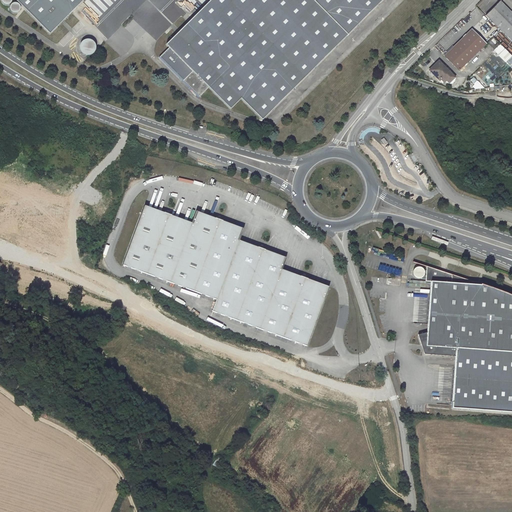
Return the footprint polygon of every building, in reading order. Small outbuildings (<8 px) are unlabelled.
[(84,0),(0,0),(1,0),(0,0),(13,0),(49,35),(84,0)] [(210,0),(166,45),(169,48),(159,58),(198,97),(208,87),(230,109),(241,98),(262,119),(263,119),(382,0),(210,0)] [(511,13),(500,1),(486,15),(511,41),(511,13)] [(16,4),(14,4),(12,5),(11,5),(10,6),(9,8),(9,10),(9,12),(10,13),(12,14),(14,15),(15,15),(16,14),(18,13),(19,12),(19,10),(19,8),(18,6),(17,5),(16,4)] [(486,44),(471,29),(444,56),(459,71),(486,44)] [(500,44),(493,37),(487,42),(494,50),(500,44)] [(82,56),(97,53),(95,39),(80,42),(82,56)] [(444,82),(446,80),(449,83),(454,77),(439,61),(430,70),(439,80),(441,79),(444,82)] [(163,215),(164,213),(145,205),(144,208),(163,215)] [(211,311),(307,346),(328,289),(307,282),(308,279),(301,276),(300,279),(279,271),(283,259),(264,252),(265,249),(258,247),(257,250),(236,242),(240,230),(222,224),(223,221),(216,218),(214,221),(198,215),(193,227),(170,218),(171,215),(164,213),(163,215),(144,208),(122,265),(216,300),(211,311)] [(192,223),(171,215),(170,218),(193,227),(198,215),(214,221),(216,218),(196,211),(192,223)] [(222,224),(240,230),(236,242),(257,250),(258,247),(239,240),(244,228),(223,221),(222,224)] [(264,252),(283,259),(279,271),(300,279),(301,276),(282,269),(287,257),(265,249),(264,252)] [(451,408),(511,412),(511,295),(506,293),(491,287),(480,284),(480,285),(476,285),(477,283),(427,267),(426,275),(424,274),(424,273),(424,271),(423,269),(422,268),(420,267),(417,267),(415,268),(413,270),(413,272),(413,275),(414,277),(415,278),(417,278),(418,279),(421,278),(422,279),(426,279),(425,281),(430,282),(427,332),(418,335),(421,345),(426,346),(425,354),(447,356),(455,356),(451,408)] [(307,282),(328,289),(329,286),(308,279),(307,282)] [(245,333),(243,336),(259,342),(260,339),(245,333)]
